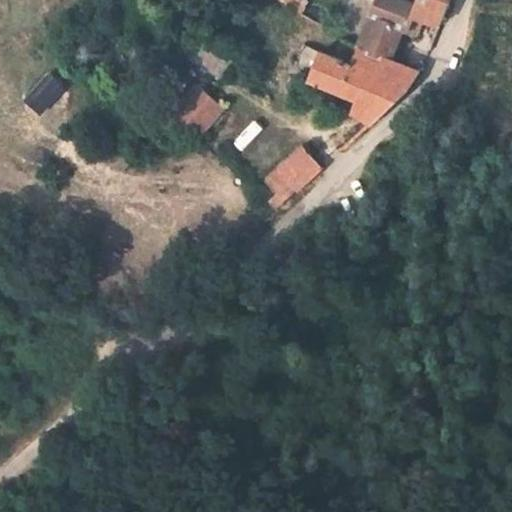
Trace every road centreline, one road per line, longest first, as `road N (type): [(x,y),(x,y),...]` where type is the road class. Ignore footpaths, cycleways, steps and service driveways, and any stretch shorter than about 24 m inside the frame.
road 1 (track): [(0,470),(129,352),(281,233)]
road 2 (unclassified): [(281,233),(426,98),(471,0)]
